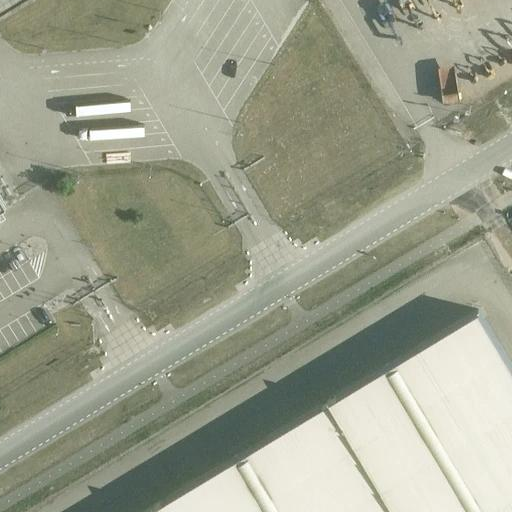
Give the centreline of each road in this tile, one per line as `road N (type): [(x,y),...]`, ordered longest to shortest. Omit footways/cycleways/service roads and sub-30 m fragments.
road 1 (unclassified): [(0,453),(511,143)]
road 2 (unknown): [(288,278),(153,42)]
road 3 (unknown): [(452,179),(350,0)]
road 4 (unknown): [(0,55),(90,59),(153,42)]
road 5 (unknown): [(139,368),(78,256)]
